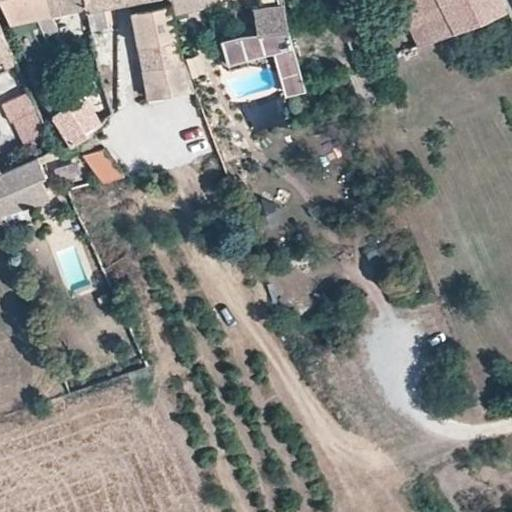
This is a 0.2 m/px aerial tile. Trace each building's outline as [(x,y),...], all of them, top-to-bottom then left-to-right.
[(0,0),(9,21),(36,15),(45,36),(57,30),(48,12),(55,9),(52,0),(0,0)] [(85,0),(52,0),(55,9),(86,3),(85,0)] [(85,0),(86,3),(90,30),(108,27),(104,4),(127,0),(85,0)] [(170,0),(171,1),(173,15),(210,9),(220,0),(170,0)] [(257,31),(261,30),(287,27),(282,0),(281,0),(260,0),(262,6),(254,6),(257,31)] [(405,0),(428,42),(505,10),(499,0),(405,0)] [(130,9),(148,97),(194,90),(178,41),(173,15),(171,1),(130,9)] [(51,50),(45,36),(36,15),(9,21),(21,49),(27,64),(51,50)] [(0,62),(14,56),(0,24),(0,62)] [(287,27),(261,30),(267,52),(276,49),(293,44),(287,27)] [(267,52),(261,30),(257,31),(237,32),(222,37),(222,38),(228,62),(267,52)] [(276,49),(284,76),(301,71),(293,44),(276,49)] [(305,85),(301,71),(284,76),(288,90),(305,85)] [(10,121),(21,145),(50,133),(29,90),(0,104),(0,106),(7,122),(10,121)] [(52,116),(70,144),(93,129),(102,121),(84,92),(52,116)] [(104,145),(83,153),(103,179),(124,173),(104,145)] [(0,173),(0,211),(48,196),(39,175),(44,172),(37,157),(0,173)]
